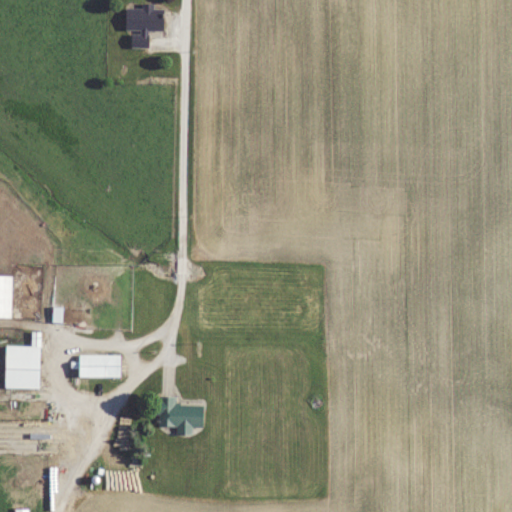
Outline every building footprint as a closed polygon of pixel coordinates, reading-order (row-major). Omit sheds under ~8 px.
[(126,30),(131,30),(131,47),(148,47),(148,30),(162,30),(163,9),(151,9),(151,3),(142,3),(142,9),(126,8),(126,30)] [(0,316),(11,316),(11,274),(0,274),(0,316)] [(88,280),(88,297),(103,297),(103,280),(88,280)] [(38,387),(38,345),(5,345),(5,387),(38,387)] [(120,354),(78,354),(78,377),(120,377),(120,354)] [(203,404),(175,403),(175,396),(151,395),(151,414),(159,415),(159,425),(176,425),(176,433),(191,434),(192,427),(202,427),(203,404)]
